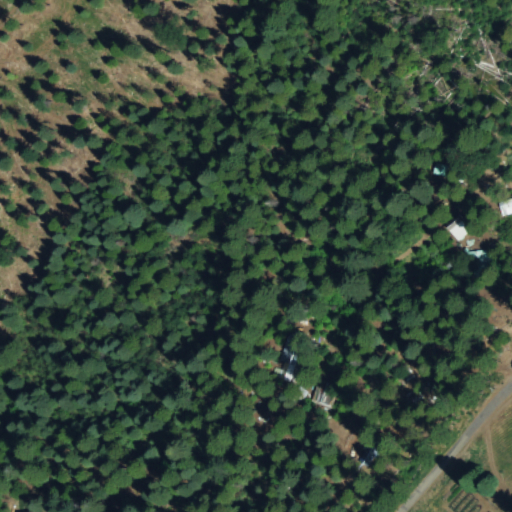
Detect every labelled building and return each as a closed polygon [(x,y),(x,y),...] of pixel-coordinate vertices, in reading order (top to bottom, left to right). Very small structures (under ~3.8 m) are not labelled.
[(431,175),(432,165),(447,167),(445,177),(431,175)] [(511,200),(511,214),(501,216),(499,203),(511,200)] [(453,237),(446,228),(457,219),(464,228),(453,237)] [(460,238),(464,233),(470,240),(466,244),(460,238)] [(481,271),(485,282),(476,285),(467,257),(495,247),(501,265),(481,271)] [(286,331),(304,334),(298,383),(280,381),(286,331)] [(342,388),(328,411),(313,401),(327,378),(342,388)] [(380,447),(368,466),(360,461),(373,442),(380,447)]
